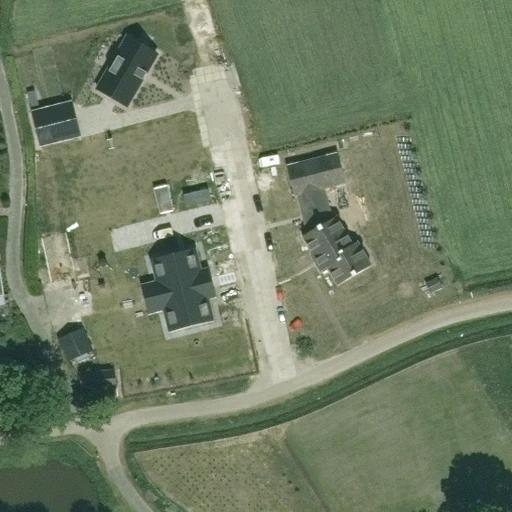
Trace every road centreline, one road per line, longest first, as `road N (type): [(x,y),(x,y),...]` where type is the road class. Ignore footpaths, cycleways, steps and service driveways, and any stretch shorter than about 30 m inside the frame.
road 1 (unclassified): [(85,427),(242,403),(405,332),(511,305)]
road 2 (unclassified): [(85,427),(52,376),(11,269),(15,163),(0,78)]
